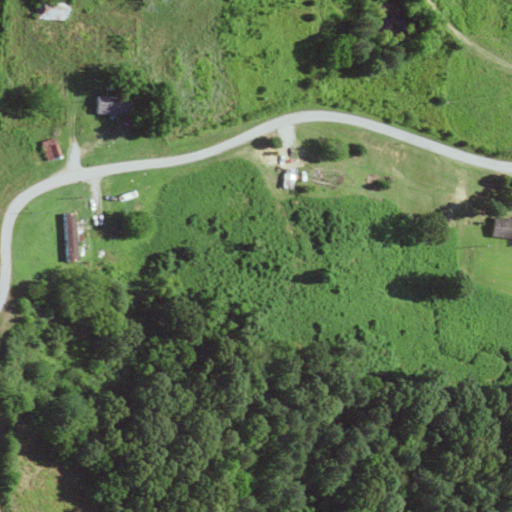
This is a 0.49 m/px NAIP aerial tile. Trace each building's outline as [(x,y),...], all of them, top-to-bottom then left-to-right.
[(59,0),(31,0),(32,20),(60,20),(59,0)] [(123,114),(123,97),(90,97),(90,114),(123,114)] [(332,187),(336,170),(306,164),(302,181),(332,187)] [(61,261),(72,261),(72,214),(61,214),(61,261)] [(511,220),(485,218),(483,237),(511,240),(511,220)] [(30,322),(52,318),(49,299),(27,303),(30,322)]
